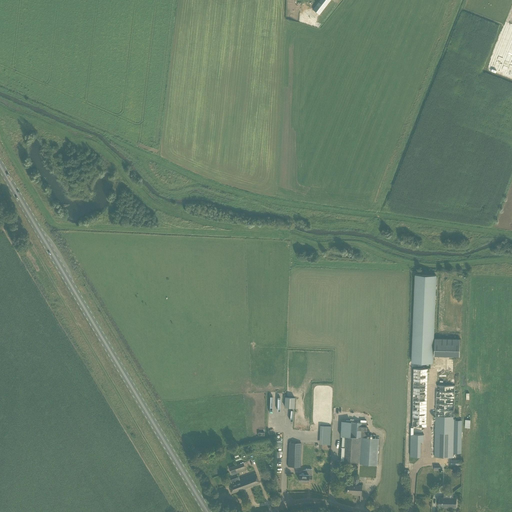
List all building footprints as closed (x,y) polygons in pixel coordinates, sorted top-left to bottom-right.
[(319,0),(313,9),(319,15),(330,0),(319,0)] [(449,58),(511,78),(511,24),(507,23),(511,3),(511,0),(492,0),(494,9),(495,8),(496,13),(495,13),(493,10),(497,26),(493,29),(496,29),(496,31),(495,31),(494,35),(493,32),(490,31),(491,29),(490,24),(489,27),(487,24),(486,28),(475,30),(465,27),(464,28),(461,22),(449,58)] [(412,362),(433,363),(437,276),(415,275),(412,362)] [(434,355),(459,356),(460,339),(435,338),(434,355)] [(428,369),(413,368),(412,426),(426,427),(428,369)] [(436,372),(434,457),(456,458),(456,453),(461,453),(462,421),(454,421),(455,373),(436,372)] [(284,407),(294,408),(295,398),(285,398),(284,407)] [(341,422),(340,436),(342,436),(345,436),(344,461),(360,462),(362,437),(366,438),(367,423),(352,422),(345,422),(341,422)] [(322,434),(322,444),(330,445),(330,434),(331,426),(323,426),(322,434)] [(410,440),(410,457),(420,457),(421,440),(424,440),(424,434),(411,434),(410,440)] [(360,462),(360,464),(377,465),(379,439),(366,438),(362,437),(360,462)] [(300,468),(301,447),(301,443),(289,443),(288,467),(300,468)] [(244,463),(235,465),(237,471),(245,468),(244,463)] [(299,474),(299,481),(308,482),(308,481),(311,481),(312,475),(311,475),(312,469),(306,469),(305,475),(299,474)] [(256,473),(239,479),(243,489),(259,483),(257,478),(256,473)] [(230,479),(231,482),(228,483),(230,488),(232,493),(243,489),(239,479),(238,476),(230,479)] [(347,485),(347,486),(347,491),(355,492),(355,494),(361,494),(362,485),(359,485),(359,480),(353,480),(353,485),(347,485)] [(439,499),(439,507),(456,507),(456,502),(456,498),(453,498),(453,492),(444,492),(444,498),(439,497),(439,499)]
